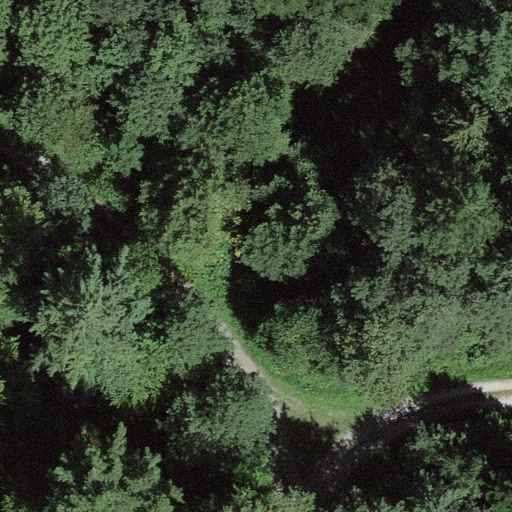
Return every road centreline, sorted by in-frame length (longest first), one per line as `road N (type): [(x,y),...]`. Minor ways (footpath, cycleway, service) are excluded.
road 1 (track): [(301,511),(302,471),(239,368),(0,143)]
road 2 (track): [(511,391),(386,424),(302,471)]
